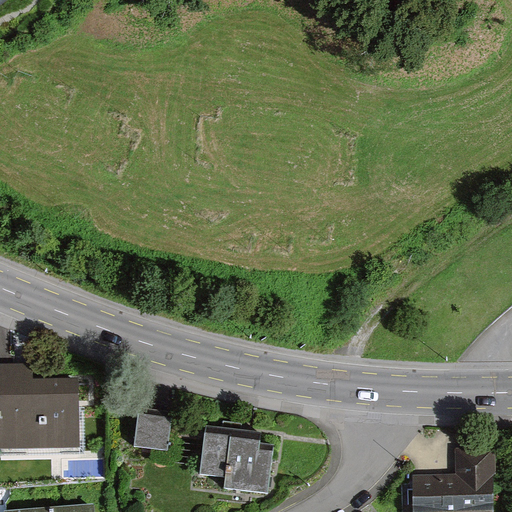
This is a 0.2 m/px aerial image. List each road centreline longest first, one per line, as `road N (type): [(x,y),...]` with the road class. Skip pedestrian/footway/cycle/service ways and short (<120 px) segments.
road 1 (secondary): [(0,284),(182,351),(310,384),(390,389)]
road 2 (residential): [(309,511),(359,471),(379,437),(390,389)]
road 3 (secondary): [(390,389),(511,389)]
